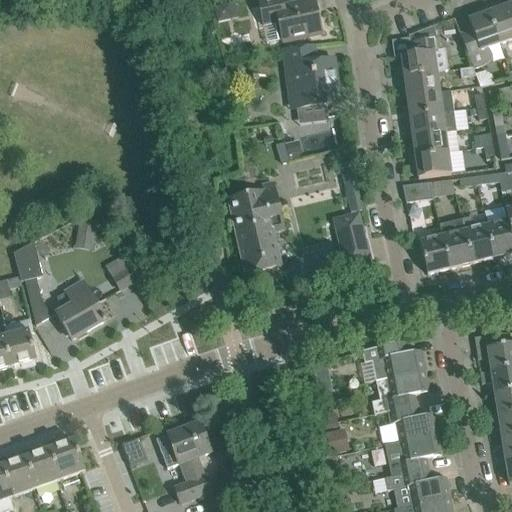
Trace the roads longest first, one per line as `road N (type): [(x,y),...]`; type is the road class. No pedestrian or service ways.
road 1 (residential): [(407,314),(236,357),(87,412)]
road 2 (residential): [(407,314),(379,188),(358,24)]
road 3 (residential): [(443,305),(471,470),(486,511)]
